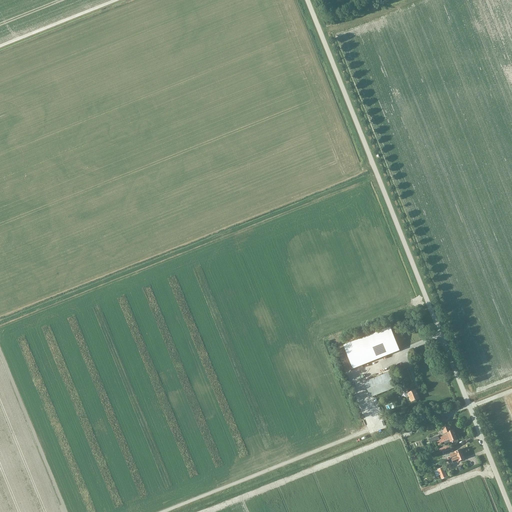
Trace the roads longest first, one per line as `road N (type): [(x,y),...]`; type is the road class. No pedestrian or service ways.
road 1 (unclassified): [(510,511),(307,0)]
road 2 (track): [(116,0),(0,46)]
